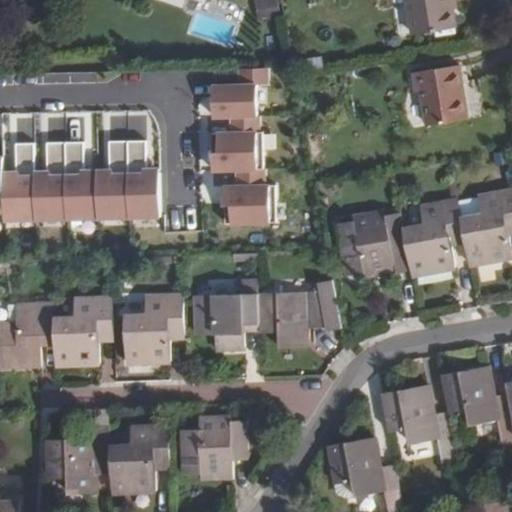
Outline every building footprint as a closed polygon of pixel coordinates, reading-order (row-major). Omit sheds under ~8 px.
[(257,0),(261,21),(283,17),(279,0),(257,0)] [(408,0),(414,34),(458,28),(454,8),(458,8),(456,0),(408,0)] [(459,66),(414,73),(418,92),(422,92),(428,125),(468,118),(459,66)] [(235,116),(263,116),(263,83),(271,82),(271,67),(240,67),(240,82),(211,82),(212,117),(235,116)] [(215,169),(240,169),(266,168),(265,131),(263,131),(263,116),(235,116),(235,132),(215,132),(215,169)] [(12,142),(32,141),(32,120),(11,120),(12,142)] [(144,139),(126,140),(127,214),(158,213),(157,167),(144,167),(144,139)] [(97,214),(127,214),(126,140),(107,140),(108,168),(96,168),(97,214)] [(33,215),(66,214),(65,141),(45,141),(46,169),(33,170),(33,215)] [(65,141),(66,214),(97,214),(96,168),(83,168),(81,141),(65,141)] [(33,215),(33,170),(32,142),(14,142),(14,169),(3,170),(4,215),(33,215)] [(227,185),(228,222),(279,221),(278,184),(266,185),(266,168),(240,169),(240,185),(227,185)] [(467,245),(471,265),(511,257),(511,246),(510,237),(509,230),(511,229),(511,190),(480,196),(483,215),(463,219),(466,238),(467,245)] [(411,268),(412,275),(456,268),(452,248),(451,240),(466,238),(463,219),(459,199),(421,206),(425,225),(404,229),(411,268)] [(365,277),(411,268),(404,229),(402,214),(386,217),(385,210),(353,215),(354,219),(336,222),(341,247),(345,273),(364,270),(365,277)] [(451,240),(452,248),(467,245),(466,238),(451,240)] [(262,329),(262,333),(279,332),(280,348),(308,347),(309,329),(308,320),(325,320),(327,329),(343,328),(334,280),(318,283),(320,291),(308,291),(260,293),(261,323),(262,329)] [(261,323),(260,293),(260,281),(244,281),(244,293),(194,295),(195,332),(216,331),(217,350),(247,349),(247,329),(247,323),(261,323)] [(171,361),(171,341),(171,333),(187,333),(185,296),(147,297),(147,315),(126,316),(127,363),(171,361)] [(56,346),(57,365),(101,364),(100,343),(100,336),(116,335),(115,299),(76,299),(76,318),(56,319),(56,339),(56,346)] [(0,367),(42,366),(41,346),(41,339),(56,339),(56,319),(56,303),(17,304),(17,323),(0,323),(0,367)] [(325,320),(308,320),(309,329),(327,329),(325,320)] [(444,374),(450,410),(451,413),(468,411),(471,426),(499,421),(502,438),(511,436),(511,400),(511,393),(495,397),(490,366),(444,374)] [(430,384),(383,393),(390,431),(408,429),(410,444),(439,439),(443,457),(458,454),(451,413),(450,410),(435,414),(430,384)] [(235,454),(250,453),(249,420),(234,420),(234,416),(201,417),(201,429),(181,430),(182,471),(203,470),(204,478),(235,477),(235,460),(235,454)] [(47,439),(48,476),(48,477),(70,477),(70,483),(70,493),(99,493),(98,474),(98,466),(113,466),(113,445),(112,425),(96,426),(96,438),(47,439)] [(113,473),(114,492),(157,490),(156,471),(155,436),(172,435),(171,425),(132,425),(133,444),(113,445),(113,466),(113,473)] [(156,471),(173,471),(172,435),(155,436),(156,471)] [(384,491),(388,509),(403,506),(396,464),(381,467),(380,461),(376,436),(328,445),(335,484),(354,481),(357,496),(384,491)] [(504,445),(511,443),(511,436),(502,438),(504,445)] [(444,463),(459,460),(458,454),(443,457),(444,463)] [(396,464),(395,458),(380,461),(381,467),(396,464)] [(338,499),(357,496),(354,481),(335,484),(338,499)] [(0,511),(20,511),(20,501),(0,500),(0,511)]
